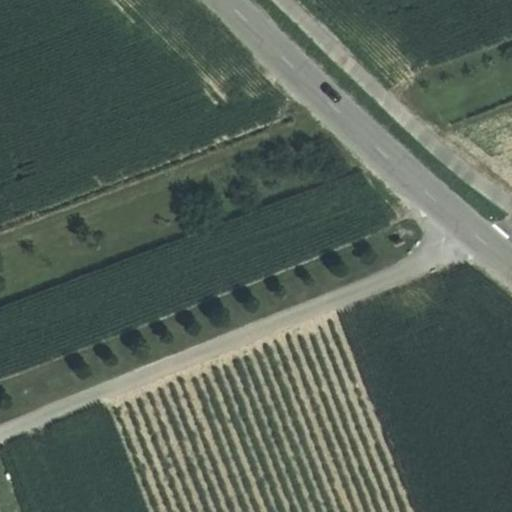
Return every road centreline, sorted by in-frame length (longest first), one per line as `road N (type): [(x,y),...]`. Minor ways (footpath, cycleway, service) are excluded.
road 1 (track): [(0,435),(511,226)]
road 2 (secondary): [(511,268),(225,0)]
